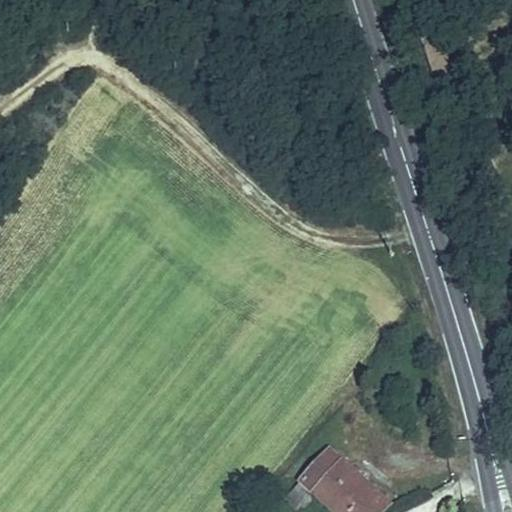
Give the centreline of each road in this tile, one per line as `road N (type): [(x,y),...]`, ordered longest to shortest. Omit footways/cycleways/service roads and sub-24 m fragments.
road 1 (secondary): [(508,511),(355,0)]
road 2 (track): [(427,229),(335,237),(290,219),(147,93),(89,56),(48,72),(0,111)]
